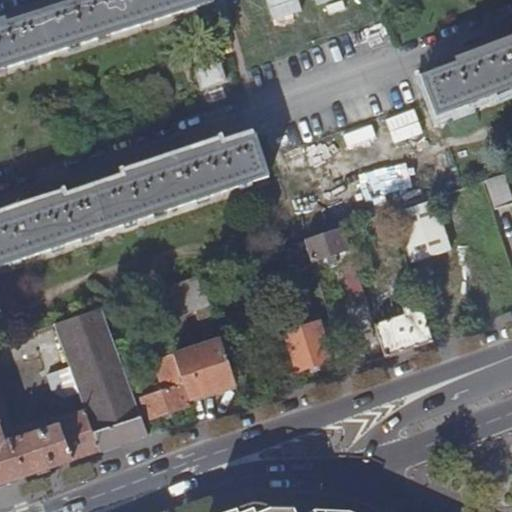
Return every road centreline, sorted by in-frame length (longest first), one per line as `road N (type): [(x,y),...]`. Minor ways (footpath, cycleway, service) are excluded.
road 1 (secondary): [(511,351),(265,439),(195,476)]
road 2 (secondary): [(511,355),(483,381),(397,414),(367,445),(358,469)]
road 3 (secondary): [(358,469),(511,411)]
road 4 (secondary): [(195,476),(358,469)]
